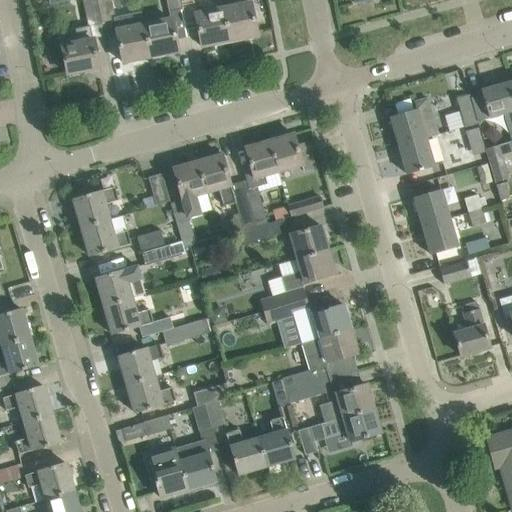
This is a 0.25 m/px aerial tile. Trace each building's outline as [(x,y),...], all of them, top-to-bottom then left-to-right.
[(97,0),(100,12),(102,24),(115,21),(110,0),(97,0)] [(181,9),(179,0),(166,0),(168,11),(181,9)] [(192,0),(179,0),(181,9),(194,7),(192,0)] [(245,0),(236,2),(237,4),(222,7),(229,41),(257,36),(249,0),(245,0)] [(222,7),(195,13),(201,47),(229,41),(222,7)] [(90,27),(102,25),(102,24),(100,12),(86,15),(88,27),(90,26),(90,27)] [(150,57),(144,26),(131,29),(128,18),(118,20),(115,24),(116,32),(122,63),(150,57)] [(172,20),(144,26),(150,57),(178,52),(172,20)] [(90,26),(88,27),(75,29),(78,43),(59,47),(59,48),(62,48),(67,74),(99,68),(93,41),(93,39),(90,27),(90,26)] [(503,114),(509,133),(511,142),(486,149),(495,177),(497,177),(499,183),(508,180),(506,174),(507,174),(502,155),(511,152),(511,91),(510,83),(481,91),(489,118),(503,114)] [(444,115),(449,131),(465,127),(465,129),(478,125),(469,96),(455,100),(459,111),(444,115)] [(390,118),(399,146),(438,135),(427,99),(414,102),(416,110),(390,118)] [(478,129),(465,133),(469,145),(481,141),(478,129)] [(278,172),(301,165),(303,170),(313,167),(306,141),(296,144),(293,134),(281,138),(281,136),(270,139),(271,141),(269,141),(278,172)] [(438,135),(399,146),(407,175),(433,167),(425,139),(438,135)] [(246,181),(242,182),(254,228),(267,225),(256,187),(267,184),(264,176),(278,172),(269,141),(245,148),(249,164),(243,166),(246,181)] [(222,155),(197,162),(206,194),(219,190),(224,206),(235,202),(243,231),(243,232),(254,228),(242,182),(230,185),(222,155)] [(185,211),(173,214),(182,242),(183,248),(195,245),(189,221),(199,218),(193,197),(206,194),(197,162),(173,169),(185,211)] [(149,178),(156,205),(169,201),(162,175),(149,178)] [(501,199),(510,196),(505,182),(496,185),(501,199)] [(73,199),(82,228),(109,220),(104,205),(118,201),(115,188),(73,199)] [(414,198),(422,227),(449,219),(440,190),(414,198)] [(468,213),(482,209),(478,195),(464,198),(468,213)] [(288,206),(291,218),(323,209),(319,196),(288,206)] [(482,209),(468,213),(472,227),(486,223),(482,209)] [(241,232),(244,245),(286,232),(283,219),(267,224),(267,225),(254,228),(243,232),(243,231),(241,232)] [(449,219),(422,227),(431,255),(457,248),(449,219)] [(109,220),(82,228),(90,257),(131,245),(127,232),(113,236),(109,220)] [(291,235),(298,259),(328,250),(321,226),(291,235)] [(160,230),(136,237),(141,251),(164,244),(160,231),(160,230)] [(468,255),(489,249),(486,238),(465,244),(468,255)] [(183,248),(182,242),(165,247),(141,254),(145,266),(185,254),(183,248)] [(305,283),(335,274),(328,250),(298,259),(301,271),(281,277),(286,292),(260,300),(264,312),(306,300),(302,287),(301,287),(300,284),(305,283)] [(439,269),(444,284),(477,274),(474,260),(439,269)] [(96,278),(104,306),(132,299),(145,295),(137,266),(96,278)] [(217,266),(200,271),(203,285),(221,280),(217,266)] [(510,316),(511,323),(511,297),(500,301),(505,318),(510,316)] [(132,299),(104,306),(112,335),(153,323),(150,310),(136,314),(132,299)] [(306,300),(264,312),(267,324),(277,321),(294,316),(310,311),(306,300)] [(468,330),(454,334),(460,356),(490,348),(476,301),(461,306),(468,330)] [(302,343),(320,338),(351,330),(344,305),(313,314),(310,311),(294,316),(302,343)] [(0,344),(0,346),(29,338),(21,309),(0,315),(0,344)] [(206,319),(163,333),(167,344),(197,335),(210,331),(206,319)] [(282,378),(283,380),(286,392),(329,379),(325,366),(327,363),(358,354),(351,330),(320,338),(302,343),(310,370),(282,378)] [(29,338),(0,346),(5,361),(0,362),(0,377),(10,374),(10,375),(38,366),(29,338)] [(118,356),(127,385),(154,377),(150,363),(164,358),(160,344),(118,356)] [(154,377),(127,385),(135,413),(176,402),(172,388),(159,392),(154,377)] [(286,392),(289,404),(332,391),(329,379),(286,392)] [(282,380),(271,382),(274,394),(278,407),(289,404),(286,392),(283,380),(282,380)] [(225,383),(193,393),(197,407),(205,404),(218,400),(229,397),(225,383)] [(343,418),(374,409),(367,385),(336,393),(339,404),(335,405),(333,401),(319,405),(324,423),(343,418)] [(19,408),(24,423),(52,415),(43,386),(24,392),(16,394),(16,395),(2,399),(6,412),(19,408)] [(225,424),(218,400),(205,404),(212,428),(225,424)] [(205,404),(197,407),(192,408),(199,432),(212,428),(205,404)] [(324,423),(320,424),(324,438),(328,437),(347,431),(348,435),(350,442),(381,433),(374,409),(343,418),(324,423)] [(52,415),(24,423),(28,438),(15,442),(18,454),(32,450),(33,451),(60,443),(52,415)] [(142,422),(146,436),(170,429),(166,416),(142,422)] [(274,435),(258,439),(266,466),(295,458),(283,417),(270,421),(274,435)] [(297,431),(305,455),(317,451),(310,427),(297,431)] [(266,466),(258,439),(242,444),(238,430),(226,434),(238,475),(266,466)] [(511,431),(486,439),(496,470),(501,468),(511,506),(511,431)] [(205,440),(176,448),(188,489),(216,481),(205,440)] [(148,456),(159,497),(188,489),(176,448),(148,456)] [(42,484),(46,500),(74,492),(65,463),(38,471),(38,472),(25,476),(28,488),(42,484)] [(0,471),(0,482),(21,477),(18,466),(0,471)] [(79,511),(74,492),(46,500),(49,511),(79,511)]
